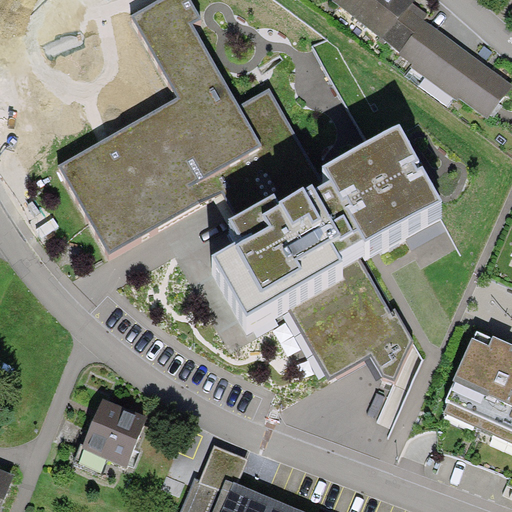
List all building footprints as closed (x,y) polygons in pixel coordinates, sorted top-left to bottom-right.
[(413,348),(363,256),(439,213),(399,142),(325,184),(274,95),(244,112),(200,34),(210,28),(194,0),(163,0),(128,20),(176,103),(56,171),(109,263),(221,199),(239,231),(232,235),(243,253),(205,275),(247,348),(293,322),(330,387),(372,364),(383,383),(395,388),(413,348)] [(334,0),(333,2),(384,42),(413,4),(415,0),(334,0)] [(427,15),(413,4),(384,42),(414,64),(411,68),(454,100),(457,96),(486,118),(510,86),(487,69),(423,21),(427,15)] [(451,324),(415,260),(391,274),(430,344),(440,348),(451,324)] [(511,351),(511,348),(477,332),(447,401),(451,404),(445,415),(511,446),(511,353),(511,351)] [(124,472),(144,424),(99,406),(80,455),(124,472)] [(218,511),(226,495),(190,481),(177,511),(218,511)] [(288,511),(229,488),(226,495),(218,511),(288,511)]
